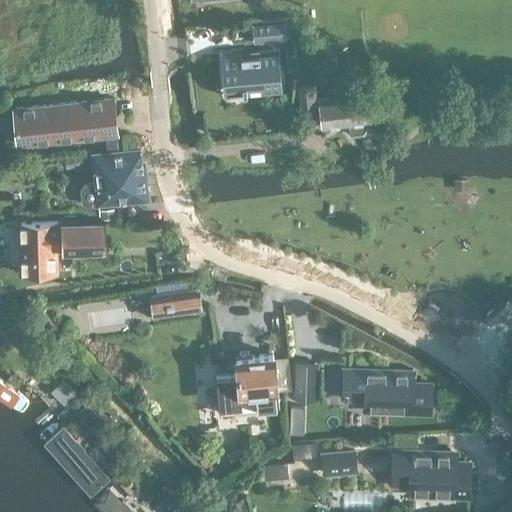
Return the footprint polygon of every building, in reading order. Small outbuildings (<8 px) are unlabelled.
[(252,23),(254,42),(286,39),(284,20),(252,23)] [(240,49),(219,51),(223,88),(242,86),(242,93),(282,90),(278,51),(241,55),(240,49)] [(314,84),(297,85),(298,108),(316,107),(314,84)] [(367,91),(319,97),(322,125),(347,122),(348,132),(352,135),(364,133),(368,129),(366,120),(370,119),(367,91)] [(117,133),(113,97),(15,108),(15,107),(13,107),(17,144),(19,144),(19,143),(105,134),(106,151),(119,150),(117,133)] [(422,103),(424,119),(439,116),(436,101),(422,103)] [(148,199),(145,164),(142,165),(140,148),(119,150),(106,151),(92,153),(95,181),(82,183),(78,188),(80,201),(85,206),(87,205),(97,204),(107,203),(148,199)] [(467,181),(454,181),(454,190),(467,190),(467,181)] [(113,217),(112,208),(98,209),(98,212),(98,218),(106,218),(113,217)] [(22,272),(23,274),(55,273),(55,271),(54,248),(62,248),(62,250),(106,249),(105,219),(61,220),(61,223),(57,223),(57,220),(21,221),(21,223),(23,272),(22,272)] [(201,291),(152,298),(153,316),(203,309),(201,291)] [(16,327),(19,324),(23,317),(9,308),(5,315),(3,318),(16,327)] [(291,391),(288,357),(272,358),(272,357),(251,359),(248,354),(237,355),(234,360),(231,361),(233,374),(216,376),(219,407),(220,413),(278,406),(277,392),(291,391)] [(314,359),(294,359),(294,393),(314,393),(314,359)] [(365,408),(429,410),(430,383),(412,382),(412,370),(344,369),(344,396),(366,396),(365,408)] [(75,392),(62,379),(52,388),(65,401),(75,392)] [(0,380),(0,397),(19,411),(27,399),(0,380)] [(87,402),(77,412),(91,426),(101,417),(87,402)] [(63,426),(45,442),(57,455),(63,449),(71,459),(71,470),(78,479),(83,475),(95,488),(108,476),(63,426)] [(393,432),(393,444),(416,444),(416,433),(393,432)] [(354,449),(323,452),(324,472),(356,469),(354,449)] [(393,450),(392,482),(410,482),(410,492),(468,494),(469,462),(455,461),(456,452),(393,450)] [(286,455),(270,457),(272,477),(288,475),(286,455)] [(109,490),(96,501),(106,511),(132,511),(133,511),(123,499),(120,502),(109,490)] [(164,503),(171,511),(173,511),(183,504),(176,495),(164,503)]
